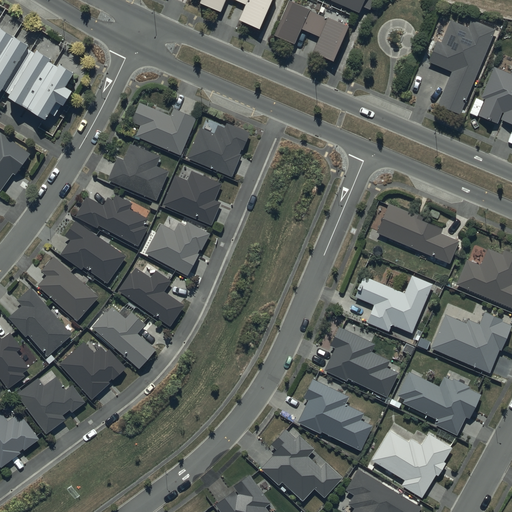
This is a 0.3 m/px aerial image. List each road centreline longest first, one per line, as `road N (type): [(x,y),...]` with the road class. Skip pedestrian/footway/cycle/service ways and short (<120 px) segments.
road 1 (residential): [(280,111),(177,341),(140,384),(0,490)]
road 2 (residential): [(134,511),(202,460),(254,400),(367,148)]
road 3 (residential): [(144,18),(511,173)]
road 4 (residential): [(0,264),(73,160),(131,48)]
road 5 (residential): [(280,111),(131,48)]
road 6 (residential): [(511,209),(367,148)]
